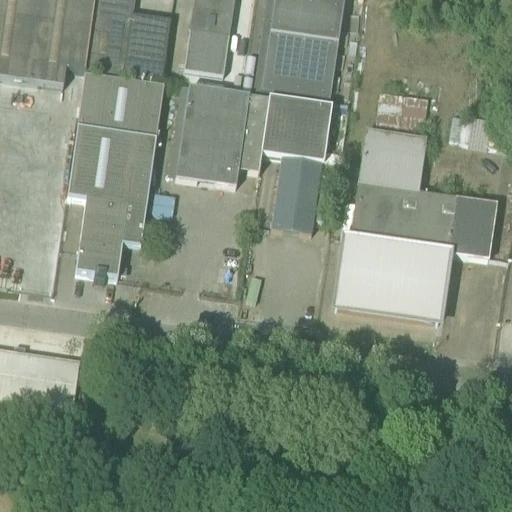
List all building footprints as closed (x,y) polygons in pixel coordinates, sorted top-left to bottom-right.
[(0,0),(0,84),(63,94),(65,75),(83,77),(94,0),(0,0)] [(94,0),(83,77),(161,88),(170,26),(132,21),(135,0),(94,0)] [(194,0),(183,77),(223,83),(235,0),(194,0)] [(343,8),(286,0),(267,0),(253,96),(329,107),(343,8)] [(104,289),(104,284),(117,285),(121,252),(140,255),(163,94),(84,83),(67,205),(85,208),(75,280),(93,282),(92,288),(104,289)] [(238,176),(256,179),(267,104),(189,93),(176,185),(236,194),(238,176)] [(423,135),(428,104),(381,97),(376,128),(423,135)] [(261,162),(281,165),(321,170),(323,170),(331,114),(267,104),(256,179),(259,179),(261,162)] [(467,140),(466,154),(488,156),(491,124),(469,122),(469,124),(453,123),(451,139),(467,140)] [(447,261),(488,266),(496,211),(419,200),(427,146),(366,137),(355,210),(345,208),(340,247),(344,247),(344,248),(345,249),(336,312),(334,314),(336,315),(338,314),(435,328),(436,329),(437,330),(438,330),(438,328),(437,327),(446,264),(448,262),(447,261)] [(311,241),(321,170),(281,165),(271,235),(311,241)] [(0,357),(0,406),(72,417),(79,369),(0,357)]
